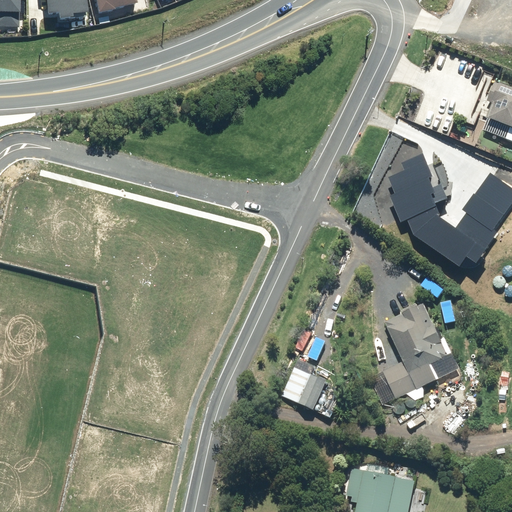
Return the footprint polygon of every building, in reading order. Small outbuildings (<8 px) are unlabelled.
[(511,90),(496,84),(481,120),(511,132),(511,90)] [(438,163),(393,180),(414,234),(460,267),(467,257),(478,264),(501,232),(495,228),(511,204),(511,185),(488,169),(459,210),(465,214),(456,227),(442,217),(436,204),(441,202),(437,190),(447,187),(438,163)] [(470,271),(465,279),(481,291),(487,284),(470,271)] [(168,414),(175,400),(147,386),(165,349),(177,355),(209,293),(188,282),(182,293),(171,287),(117,395),(127,400),(113,428),(129,436),(143,408),(156,414),(158,409),(168,414)] [(407,362),(374,377),(385,403),(459,369),(428,302),(388,320),(407,362)] [(209,335),(197,329),(188,347),(200,353),(209,335)] [(328,384),(297,371),(284,397),(316,412),(328,384)] [(92,446),(78,442),(75,452),(88,457),(92,446)] [(410,511),(417,482),(354,469),(348,496),(354,497),(352,504),(358,505),(356,511),(410,511)] [(473,482),(475,472),(461,469),(459,479),(473,482)] [(475,472),(473,482),(472,489),(486,491),(489,475),(475,472)]
